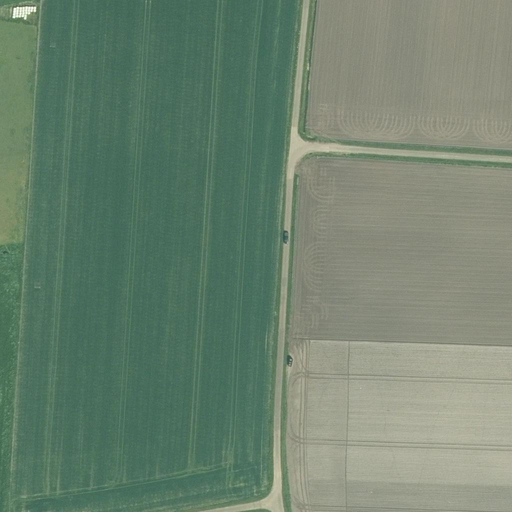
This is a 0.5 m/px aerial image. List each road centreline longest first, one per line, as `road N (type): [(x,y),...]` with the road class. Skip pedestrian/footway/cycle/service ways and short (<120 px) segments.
road 1 (unclassified): [(276,501),(292,147)]
road 2 (unclassified): [(511,159),(292,147)]
road 3 (unclassified): [(292,147),(307,0)]
